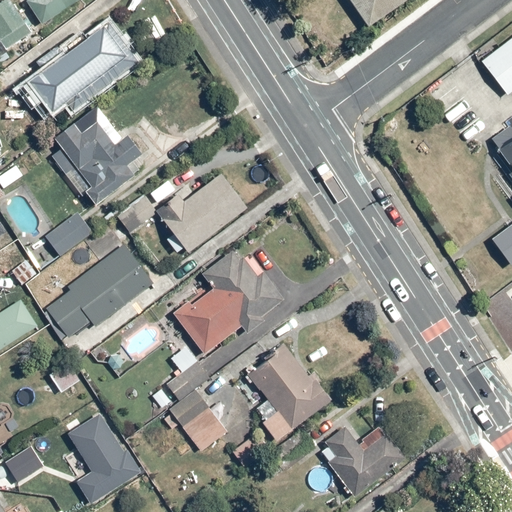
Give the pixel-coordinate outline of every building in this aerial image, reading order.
[(7,0),(0,0),(0,42),(5,50),(30,33),(7,0)] [(30,0),(47,24),(82,0),(30,0)] [(348,0),(368,27),(406,0),(348,0)] [(30,82),(52,111),(67,100),(74,110),(137,62),(108,24),(66,56),(57,44),(36,60),(44,71),(30,82)] [(511,36),(480,61),(506,95),(511,90),(511,36)] [(149,122),(137,131),(149,148),(161,140),(149,122)] [(81,135),(73,124),(52,140),(59,149),(51,155),(91,208),(149,164),(128,137),(122,141),(114,132),(108,137),(97,123),(81,135)] [(511,124),(492,140),(511,167),(511,196),(511,223),(491,240),(511,267),(511,266),(511,124)] [(0,169),(0,156),(14,145),(7,136),(0,140),(0,174),(3,173),(0,169)] [(157,211),(191,253),(249,207),(223,174),(188,202),(180,192),(157,211)] [(131,233),(158,214),(145,196),(119,215),(131,233)] [(92,232),(77,211),(43,235),(58,256),(92,232)] [(153,286),(125,246),(65,288),(67,291),(44,307),(66,338),(88,322),(92,328),(153,286)] [(229,334),(235,342),(264,322),(261,318),(287,300),(256,256),(244,264),(240,259),(234,250),(202,272),(209,282),(170,309),(201,353),(229,334)] [(11,267),(21,284),(47,267),(37,251),(11,267)] [(0,348),(36,325),(19,299),(0,312),(0,348)] [(134,365),(120,345),(103,357),(118,377),(134,365)] [(267,399),(257,407),(266,419),(262,422),(276,440),(328,401),(285,345),(248,373),(267,399)] [(180,371),(164,382),(177,402),(209,379),(186,346),(171,357),(180,371)] [(68,361),(48,375),(61,392),(80,379),(68,361)] [(226,432),(196,389),(177,402),(169,408),(199,451),(226,432)] [(77,481),(92,504),(143,471),(129,449),(124,452),(99,414),(68,434),(92,471),(77,481)] [(349,423),(319,445),(329,459),(326,462),(352,497),(399,462),(373,428),(360,438),(349,423)] [(233,451),(246,466),(266,448),(252,433),(233,451)] [(271,452),(285,470),(309,452),(295,434),(271,452)] [(6,461),(18,481),(44,465),(32,446),(6,461)]
